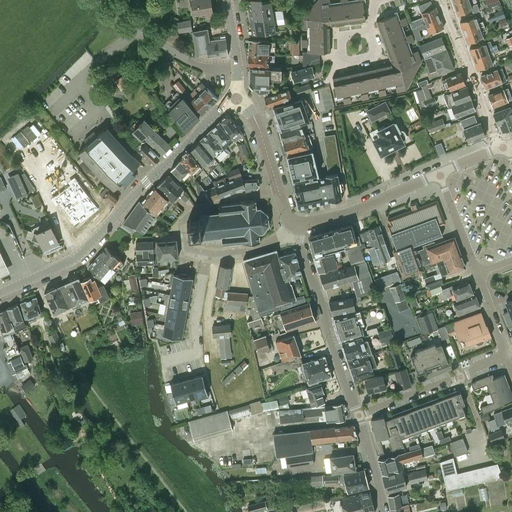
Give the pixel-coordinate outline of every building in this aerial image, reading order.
[(206,17),(213,16),(212,11),(213,11),(210,0),(191,0),(194,14),(205,12),(206,17)] [(249,0),(253,24),(263,22),(262,15),(261,2),(260,0),(249,0)] [(270,0),(261,2),(262,15),(282,13),(281,9),(272,10),(270,0)] [(309,51),(309,52),(318,52),(329,52),(329,27),(365,22),(362,0),(357,0),(358,1),(347,3),(347,0),(339,0),(340,4),(329,5),(328,0),(317,0),(300,20),(301,28),(309,28),(309,39),(301,39),(301,46),(309,46),(309,51)] [(470,6),(468,0),(462,0),(452,4),(457,16),(472,10),(472,13),(478,11),(476,4),(470,6)] [(411,28),(439,18),(435,8),(432,9),(430,3),(418,7),(423,18),(409,23),(411,28)] [(502,10),(494,13),(497,19),(497,20),(504,17),(502,10)] [(262,15),(265,33),(274,32),(273,25),(284,23),(282,13),(262,15)] [(395,15),(376,22),(375,22),(390,65),(332,77),(336,97),(341,96),(343,103),(351,102),(349,95),(359,92),(362,100),(368,98),(367,91),(377,88),(379,96),(386,95),(384,86),(394,84),(396,92),(405,90),(420,62),(417,51),(409,54),(406,44),(413,42),(411,35),(403,38),(399,27),(406,24),(404,18),(397,21),(395,15)] [(459,22),(463,33),(484,26),(482,21),(477,23),(475,17),(459,22)] [(443,29),(439,18),(411,28),(416,41),(421,39),(418,30),(427,27),(429,34),(443,29)] [(498,21),(501,27),(508,24),(505,18),(498,21)] [(179,32),(192,30),(190,20),(178,22),(179,32)] [(253,24),(255,35),(265,33),(263,22),(253,24)] [(485,29),(484,26),(463,33),(467,43),(483,38),(480,31),(485,29)] [(212,57),(228,55),(226,38),(209,40),(208,28),(192,31),(196,57),(212,55),(212,57)] [(424,57),(445,49),(441,38),(420,46),(424,57)] [(248,54),(268,54),(268,41),(249,40),(248,54)] [(299,41),(290,41),(290,54),(299,55),(299,41)] [(485,43),(469,49),(473,60),(494,52),(498,50),(496,44),(492,46),(490,41),(485,43)] [(318,65),(318,52),(309,52),(309,51),(301,51),(302,68),(290,71),(293,82),(313,76),(311,67),(318,65)] [(438,76),(453,70),(446,51),(431,56),(432,57),(425,60),(430,73),(436,71),(438,76)] [(473,60),(476,70),(492,65),(490,58),(495,56),(494,52),(473,60)] [(249,68),(268,68),(268,54),(248,54),(248,68),(249,68)] [(269,68),(268,68),(249,68),(249,85),(252,88),(253,88),(260,95),(268,91),(268,79),(280,80),(280,69),(269,69),(269,68)] [(485,89),(506,81),(502,71),(497,73),(496,70),(481,76),(481,78),(480,80),(481,83),(483,84),(485,89)] [(449,90),(464,85),(460,73),(445,79),(449,90)] [(125,74),(115,81),(121,90),(131,84),(125,74)] [(199,94),(211,107),(218,99),(208,89),(209,89),(202,82),(199,85),(203,90),(199,94)] [(308,84),(294,88),(297,95),(310,90),(308,84)] [(451,93),(444,96),(448,107),(455,104),(470,98),(466,87),(451,93)] [(507,88),(503,90),(488,95),(488,97),(488,99),(489,102),(491,103),(492,108),(507,102),(507,101),(511,99),(507,88)] [(266,107),(291,98),(288,90),(263,98),(266,107)] [(181,94),(189,104),(191,102),(202,115),(211,107),(199,94),(193,100),(186,91),(181,94)] [(188,104),(189,104),(181,94),(180,95),(183,97),(168,111),(184,132),(184,133),(199,118),(188,104)] [(437,103),(434,97),(423,101),(426,107),(437,103)] [(301,98),(273,108),(281,130),(300,124),(309,121),(301,98)] [(455,118),(475,110),(471,100),(451,107),(455,118)] [(391,112),(385,101),(366,111),(371,122),(391,112)] [(502,132),(511,128),(511,114),(509,108),(493,114),(496,121),(498,120),(500,125),(498,126),(500,131),(502,130),(502,132)] [(219,121),(220,123),(231,138),(232,137),(234,140),(240,136),(241,135),(239,132),(240,130),(228,114),(219,121)] [(467,118),(467,119),(460,121),(469,142),(471,142),(472,144),(484,139),(483,137),(485,136),(479,123),(477,124),(474,116),(467,118)] [(144,136),(163,155),(170,147),(161,138),(161,137),(144,120),(133,131),(141,139),(144,136)] [(437,120),(426,124),(430,132),(440,128),(437,120)] [(218,123),(199,141),(200,142),(213,155),(213,156),(215,158),(225,148),(226,145),(228,146),(231,143),(231,140),(218,123)] [(384,126),(376,130),(371,132),(374,140),(381,154),(403,143),(401,140),(405,139),(406,136),(403,131),(401,131),(399,131),(395,123),(385,128),(384,126)] [(282,142),(304,135),(300,124),(281,130),(278,131),(282,143),(282,142)] [(79,151),(78,152),(84,160),(92,169),(102,179),(114,191),(122,182),(132,172),(140,164),(140,163),(131,154),(130,153),(128,151),(117,138),(116,139),(113,142),(103,130),(97,135),(93,131),(84,140),(87,144),(79,151)] [(308,148),(304,135),(282,142),(286,155),(308,148)] [(200,142),(190,151),(203,165),(213,156),(213,155),(200,142)] [(159,158),(150,148),(146,144),(139,151),(143,155),(142,156),(152,166),(159,158)] [(312,150),(287,157),(293,181),(318,175),(312,150)] [(180,160),(188,170),(191,168),(193,170),(199,164),(188,151),(180,160)] [(326,156),(325,156),(326,162),(339,160),(338,154),(326,156)] [(180,178),(188,170),(180,160),(171,169),(180,178)] [(339,160),(326,162),(327,168),(340,165),(339,160)] [(228,180),(240,176),(238,169),(224,174),(228,180)] [(15,183),(10,186),(16,199),(27,194),(18,173),(12,175),(15,183)] [(325,175),(294,183),(296,195),(295,196),(298,208),(307,206),(309,206),(313,205),(314,204),(322,202),(342,199),(340,190),(344,189),(342,182),(339,183),(337,173),(325,175)] [(168,174),(156,186),(171,200),(182,188),(168,174)] [(215,187),(214,187),(218,198),(238,190),(245,187),(246,191),(257,188),(259,184),(257,180),(243,180),(241,177),(226,183),(224,178),(213,182),(215,187)] [(200,184),(195,185),(197,195),(205,193),(204,191),(205,191),(200,184)] [(83,229),(96,216),(67,186),(59,193),(52,186),(42,196),(50,205),(48,207),(75,234),(82,228),(83,229)] [(112,205),(118,198),(109,189),(106,187),(100,194),(112,205)] [(141,203),(156,214),(169,199),(154,187),(141,203)] [(205,193),(209,202),(218,198),(214,187),(205,191),(204,191),(205,193)] [(239,202),(239,203),(220,205),(221,213),(214,213),(214,212),(213,213),(209,214),(209,213),(208,213),(208,214),(201,214),(200,214),(200,218),(199,218),(200,220),(192,221),(192,219),(190,219),(190,221),(187,221),(188,224),(190,223),(191,231),(188,232),(188,234),(191,234),(191,236),(194,236),(194,234),(201,233),(202,235),(203,240),(204,240),(204,239),(210,238),(210,239),(212,239),(212,238),(215,238),(216,238),(216,237),(223,237),(223,243),(243,241),(244,243),(245,243),(245,244),(246,244),(246,243),(250,242),(250,243),(255,242),(259,241),(260,242),(261,242),(260,241),(261,241),(261,240),(260,240),(259,233),(262,233),(263,234),(264,233),(264,232),(268,226),(269,226),(269,225),(268,224),(267,215),(268,215),(268,213),(267,213),(261,209),(262,208),(260,207),(260,208),(258,208),(257,202),(258,202),(258,200),(256,200),(256,199),(255,199),(255,200),(251,200),(246,200),(246,201),(241,201),(241,200),(240,201),(240,202),(239,202)] [(157,215),(156,214),(141,203),(139,201),(123,223),(133,230),(136,225),(144,230),(157,215)] [(442,235),(435,216),(441,213),(437,201),(418,208),(416,202),(410,204),(412,210),(388,219),(390,225),(387,226),(396,248),(393,250),(403,278),(424,270),(422,265),(415,246),(442,235)] [(316,257),(361,244),(359,237),(355,238),(352,226),(309,239),(313,252),(316,257)] [(370,247),(385,242),(379,226),(368,230),(365,232),(370,247)] [(44,251),(59,244),(51,227),(45,230),(43,229),(43,231),(36,233),(34,232),(31,240),(41,243),(44,251)] [(432,262),(459,251),(455,240),(451,238),(426,248),(427,248),(419,251),(424,264),(432,261),(432,262)] [(176,239),(157,242),(158,259),(178,257),(176,239)] [(137,264),(158,264),(158,259),(157,242),(136,242),(137,264)] [(391,258),(385,242),(370,247),(373,255),(376,263),(380,261),(380,262),(391,258)] [(99,255),(110,265),(117,271),(124,262),(106,247),(99,255)] [(350,264),(363,260),(359,247),(346,251),(350,264)] [(253,319),(260,317),(260,314),(280,309),(279,304),(291,301),(278,257),(276,249),(243,259),(247,273),(253,295),(251,295),(252,311),(251,315),(253,319)] [(314,258),(318,273),(336,267),(335,262),(342,260),(339,251),(326,255),(314,258)] [(465,267),(459,251),(432,262),(433,264),(436,262),(441,275),(448,273),(449,273),(465,267)] [(278,257),(291,301),(295,300),(291,285),(290,285),(288,279),(301,275),(295,252),(278,257)] [(0,253),(0,278),(9,274),(0,253)] [(100,277),(110,265),(99,255),(88,267),(100,277)] [(356,297),(360,296),(374,292),(365,263),(319,276),(324,289),(351,281),(356,297)] [(219,265),(215,293),(223,294),(222,298),(226,298),(225,309),(245,311),(247,292),(227,291),(231,270),(230,270),(231,267),(229,266),(229,265),(222,264),(222,265),(221,265),(219,264),(219,265)] [(396,271),(375,278),(376,280),(376,281),(378,288),(387,285),(388,285),(400,281),(396,271)] [(173,274),(172,284),(191,288),(192,278),(193,278),(193,277),(186,276),(187,274),(180,273),(180,275),(173,274)] [(434,274),(423,278),(428,290),(443,284),(441,278),(436,280),(434,274)] [(59,286),(68,306),(88,297),(78,277),(65,283),(59,286)] [(100,300),(109,296),(103,284),(98,286),(94,279),(92,280),(90,277),(82,281),(90,298),(98,294),(100,300)] [(473,292),(474,292),(472,287),(470,287),(468,282),(452,288),(452,286),(442,290),(445,297),(455,294),(457,300),(473,294),(473,292)] [(399,311),(408,308),(400,283),(390,287),(399,311)] [(191,288),(172,284),(170,294),(189,298),(191,288)] [(55,313),(68,306),(59,286),(45,292),(55,313)] [(163,304),(166,304),(187,308),(189,298),(170,294),(165,293),(163,304)] [(453,304),(452,306),(454,310),(455,310),(457,316),(459,315),(479,308),(475,295),(461,300),(453,303),(453,304)] [(408,298),(412,307),(418,305),(415,296),(408,298)] [(25,317),(41,311),(36,297),(20,303),(25,317)] [(352,298),(328,302),(332,315),(355,311),(354,310),(359,309),(356,297),(352,298)] [(511,299),(506,302),(509,311),(503,313),(508,328),(511,326),(511,299)] [(309,303),(279,313),(285,331),(315,321),(309,303)] [(18,304),(7,308),(13,323),(15,328),(15,329),(16,329),(26,325),(18,304)] [(166,304),(164,314),(166,315),(166,314),(185,318),(187,308),(166,304)] [(7,308),(0,310),(0,326),(3,333),(2,335),(3,338),(5,339),(6,339),(8,345),(3,347),(7,357),(20,352),(18,346),(12,330),(15,329),(15,328),(7,308)] [(354,312),(333,319),(341,341),(363,334),(362,330),(364,329),(359,312),(354,313),(354,312)] [(444,326),(448,335),(456,332),(459,340),(464,337),(467,345),(475,342),(476,344),(478,345),(482,344),(483,342),(483,339),(490,337),(491,337),(487,326),(486,326),(480,312),(480,313),(444,326)] [(166,315),(164,324),(183,328),(185,318),(166,314),(166,315)] [(427,314),(416,318),(421,333),(433,329),(427,314)] [(260,317),(247,321),(250,331),(264,327),(260,317)] [(183,328),(164,324),(162,334),(162,335),(169,336),(168,338),(175,339),(175,337),(181,338),(182,338),(181,338),(183,328)] [(231,357),(229,336),(230,335),(229,324),(212,325),(213,337),(218,337),(221,358),(231,357)] [(448,335),(444,326),(437,329),(442,340),(449,337),(448,335)] [(382,333),(386,344),(394,342),(390,330),(382,333)] [(61,342),(56,331),(48,336),(53,346),(61,342)] [(288,358),(300,355),(293,335),(274,341),(281,360),(288,358)] [(264,336),(254,339),(258,352),(269,348),(264,336)] [(346,360),(370,353),(366,340),(362,342),(361,337),(341,343),(346,360)] [(33,358),(27,344),(19,347),(25,362),(33,358)] [(418,375),(448,363),(441,344),(436,346),(435,344),(415,351),(416,354),(411,356),(418,375)] [(271,366),(274,374),(303,365),(302,363),(304,363),(301,354),(300,355),(282,361),(271,366)] [(372,354),(367,355),(347,362),(353,381),(373,374),(372,368),(376,367),(372,354)] [(20,356),(10,360),(14,370),(24,365),(20,356)] [(303,365),(310,387),(319,384),(318,381),(331,377),(324,356),(304,363),(302,363),(303,365)] [(243,369),(242,368),(239,365),(234,370),(238,374),(243,369)] [(395,372),(399,389),(409,387),(404,369),(395,372)] [(222,381),(226,385),(236,375),(232,371),(222,381)] [(191,378),(197,397),(198,400),(208,397),(202,375),(201,375),(202,375),(191,378)] [(490,394),(508,386),(504,375),(490,380),(489,376),(471,383),(474,390),(486,385),(490,394)] [(382,376),(365,380),(368,393),(386,388),(382,376)] [(186,400),(197,397),(191,378),(181,381),(186,400)] [(29,379),(20,386),(25,393),(34,386),(29,379)] [(186,400),(181,381),(171,384),(171,383),(170,384),(172,391),(166,393),(169,405),(176,403),(186,400)] [(307,388),(312,406),(325,403),(322,393),(324,393),(323,391),(324,390),(323,385),(321,385),(321,384),(319,384),(310,387),(307,388)] [(511,398),(511,395),(508,386),(490,394),(493,402),(480,407),(483,414),(501,407),(501,406),(500,406),(499,403),(511,398)] [(393,419),(384,422),(389,437),(388,437),(392,451),(404,447),(401,439),(465,414),(462,405),(465,404),(463,400),(462,397),(460,393),(456,395),(444,399),(431,404),(418,409),(406,414),(393,419)] [(277,399),(261,402),(262,408),(278,405),(277,399)] [(259,401),(249,404),(251,410),(252,415),(252,416),(263,413),(262,411),(259,401)] [(317,407),(302,408),(303,409),(303,415),(309,414),(312,416),(318,415),(318,418),(322,421),(326,421),(327,422),(331,421),(345,419),(343,410),(345,409),(344,406),(342,405),(342,404),(342,403),(326,406),(324,407),(317,407)] [(26,415),(19,404),(10,410),(21,427),(25,425),(21,419),(26,415)] [(229,409),(228,409),(229,415),(250,410),(251,410),(249,404),(229,410),(229,409)] [(511,407),(494,414),(495,419),(488,422),(491,430),(499,428),(498,426),(511,420),(511,407)] [(279,410),(278,410),(280,423),(304,421),(303,417),(303,415),(303,409),(302,408),(289,409),(279,410)] [(227,410),(188,421),(194,440),(232,429),(227,410)] [(384,422),(383,417),(371,421),(375,435),(372,436),(377,455),(384,453),(380,439),(388,437),(389,437),(384,422)] [(330,428),(331,441),(357,438),(353,425),(330,428)] [(311,443),(331,441),(330,428),(273,434),(276,456),(312,452),(311,443)] [(492,443),(504,438),(501,430),(489,435),(492,443)] [(452,450),(465,444),(463,438),(450,443),(452,450)] [(432,444),(420,448),(423,457),(434,454),(433,449),(432,447),(432,444)] [(468,451),(465,444),(452,450),(455,456),(468,451)] [(378,461),(382,474),(393,471),(393,470),(403,467),(401,463),(423,457),(420,448),(404,453),(389,458),(389,457),(378,461)] [(311,453),(284,456),(286,467),(312,464),(311,453)] [(330,472),(353,469),(353,468),(354,467),(353,462),(352,462),(351,454),(328,457),(330,472)] [(453,457),(439,462),(441,469),(455,465),(453,457)] [(497,463),(490,465),(493,478),(502,476),(497,463)] [(455,465),(441,469),(447,490),(457,488),(453,474),(457,473),(455,465)] [(490,465),(483,466),(487,480),(493,478),(490,465)] [(483,466),(477,468),(480,482),(487,480),(483,466)] [(477,468),(470,470),(474,483),(480,482),(477,468)] [(349,492),(368,487),(363,469),(344,474),(344,472),(338,473),(339,474),(324,475),(325,481),(339,480),(345,479),(349,492)] [(410,483),(428,479),(426,469),(408,473),(410,483)] [(463,471),(467,485),(474,483),(470,470),(463,471)] [(404,471),(402,471),(383,477),(388,492),(407,486),(403,474),(405,473),(404,471)] [(457,473),(453,474),(457,488),(467,485),(463,471),(457,473)] [(322,475),(309,476),(309,486),(323,485),(322,475)] [(369,491),(359,492),(360,494),(364,511),(373,511),(374,511),(369,491)] [(364,511),(360,494),(340,499),(342,511),(364,511)] [(390,508),(400,505),(398,494),(392,495),(388,497),(390,508)] [(265,500),(247,505),(249,511),(254,511),(267,509),(265,500)]
